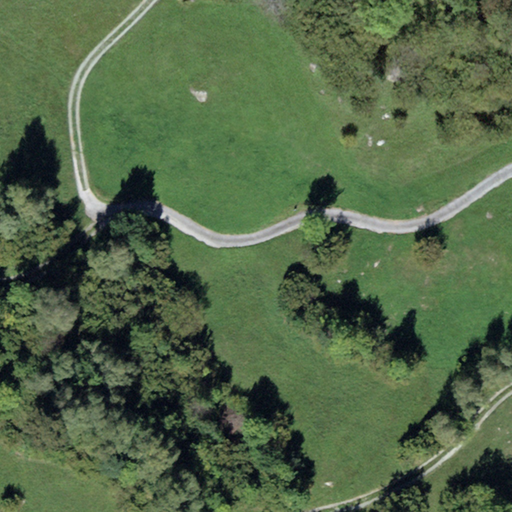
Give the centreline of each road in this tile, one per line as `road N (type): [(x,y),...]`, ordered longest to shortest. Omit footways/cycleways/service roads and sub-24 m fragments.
road 1 (unclassified): [(511,173),(450,215),(408,230),(318,214),(258,240),(207,237),(165,209),(117,220),(89,203),(74,84),(154,0)]
road 2 (track): [(103,212),(74,252),(29,291),(0,293)]
